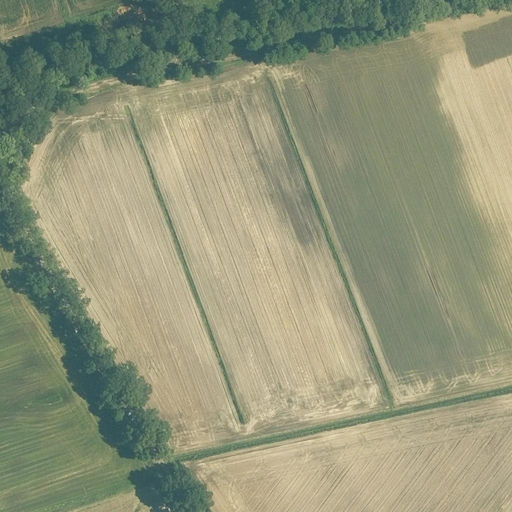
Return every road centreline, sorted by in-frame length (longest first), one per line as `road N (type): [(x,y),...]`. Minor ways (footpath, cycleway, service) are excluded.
road 1 (track): [(490,0),(117,81),(68,96),(0,133)]
road 2 (unclassified): [(188,511),(0,184)]
